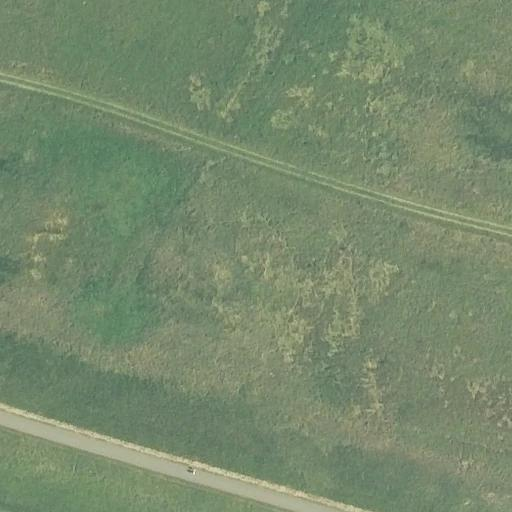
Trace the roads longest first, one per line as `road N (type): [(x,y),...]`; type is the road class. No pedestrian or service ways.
road 1 (track): [(0,73),(167,121),(266,160),(511,228)]
road 2 (unclassified): [(323,511),(0,417)]
